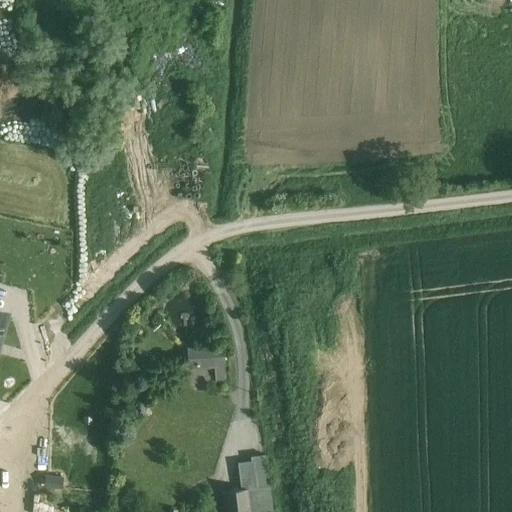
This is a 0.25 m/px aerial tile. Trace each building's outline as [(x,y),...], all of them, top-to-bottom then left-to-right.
[(122,236),(99,265),(118,280),(141,252),(122,236)] [(213,349),(195,350),(196,367),(215,366),(216,382),(225,381),(223,356),(214,356),(213,352),(213,349)] [(75,443),(108,442),(107,434),(75,435),(75,443)] [(266,455),(264,455),(251,457),(252,461),(238,463),(242,489),(246,489),(248,511),(263,511),(271,511),(273,511),(266,455)] [(248,511),(246,489),(242,489),(224,492),(226,511),(248,511)]
